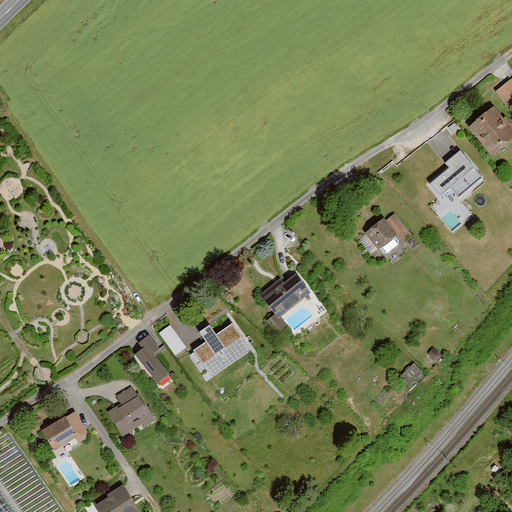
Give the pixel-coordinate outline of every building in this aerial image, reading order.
[(493,113),(474,129),(493,152),(511,136),(511,125),(506,117),(500,121),(493,113)] [(454,123),(448,128),(452,133),(458,128),(454,123)] [(483,179),(460,151),(445,164),(449,169),(430,185),(440,197),(450,189),(459,199),(483,179)] [(394,214),(386,221),(396,234),(404,227),(394,214)] [(394,236),(394,235),(383,221),(379,225),(377,222),(374,224),(376,227),(368,234),(378,247),(379,247),(383,253),(386,253),(397,245),(397,241),(394,236)] [(280,282),(262,296),(279,316),(308,292),(297,278),(285,287),(280,282)] [(208,340),(222,361),(251,340),(237,320),(224,330),(220,325),(207,334),(210,338),(208,340)] [(177,354),(188,345),(170,323),(159,331),(177,354)] [(137,356),(156,381),(166,374),(152,355),(158,350),(148,337),(140,344),(144,350),(137,356)] [(413,364),(401,376),(409,384),(421,372),(413,364)] [(152,418),(138,396),(111,413),(116,421),(119,420),(125,430),(135,424),(135,422),(140,419),(143,424),(152,418)] [(73,414),(42,432),(52,450),(73,437),(77,443),(83,439),(84,433),(73,414)] [(138,511),(123,487),(110,495),(111,497),(97,506),(100,511),(138,511)] [(0,511),(16,511),(0,489),(0,511)]
